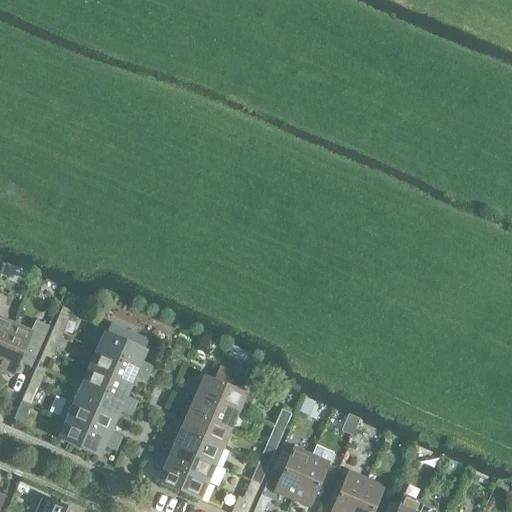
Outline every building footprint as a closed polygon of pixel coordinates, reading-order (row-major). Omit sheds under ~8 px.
[(0,353),(13,324),(0,318),(0,300),(1,298),(0,297),(0,353)] [(64,329),(70,316),(60,312),(55,324),(64,329)] [(31,366),(49,325),(37,320),(32,332),(13,324),(0,353),(0,367),(14,374),(20,361),(31,366)] [(147,372),(150,365),(139,360),(148,340),(111,324),(99,351),(147,372)] [(54,352),(59,341),(49,337),(44,348),(54,352)] [(49,364),(54,352),(44,348),(39,360),(49,364)] [(144,379),(147,372),(99,351),(91,369),(129,385),(133,374),(144,379)] [(237,390),(243,377),(219,367),(213,380),(206,377),(201,387),(190,382),(187,389),(237,411),(245,414),(253,397),(237,390)] [(132,407),(135,400),(124,395),(129,385),(91,369),(84,386),(132,407)] [(38,388),(43,377),(34,373),(29,384),(38,388)] [(128,414),(132,407),(84,386),(74,382),(66,399),(114,420),(118,410),(128,414)] [(33,399),(38,388),(29,384),(24,395),(33,399)] [(229,428),(237,411),(187,389),(184,396),(195,401),(191,412),(229,428)] [(116,442),(119,435),(109,431),(114,420),(66,399),(58,417),(68,421),(116,442)] [(23,423),(28,411),(19,407),(13,419),(23,423)] [(286,426),(291,414),(281,410),(276,422),(286,426)] [(229,428),(191,412),(186,422),(175,417),(172,425),(221,446),(229,428)] [(346,423),(348,428),(354,430),(358,422),(349,417),(346,423)] [(113,450),(116,442),(68,421),(60,440),(98,456),(102,445),(113,450)] [(213,464),(221,446),(172,425),(169,432),(180,436),(175,447),(213,464)] [(275,449),(280,438),(271,434),(266,445),(275,449)] [(270,461),(275,449),(266,445),(261,457),(270,461)] [(213,464),(175,447),(171,458),(160,453),(156,460),(205,482),(213,464)] [(292,498),(310,456),(292,448),(273,490),(292,498)] [(310,506),(329,464),(310,456),(292,498),(310,506)] [(197,500),(205,482),(156,460),(153,467),(164,472),(160,483),(197,500)] [(260,485),(265,473),(255,470),(251,481),(260,485)] [(351,511),(366,480),(348,472),(330,511),(351,511)] [(373,511),(384,488),(366,480),(351,511),(373,511)] [(255,496),(260,485),(251,481),(246,492),(255,496)] [(265,511),(270,499),(260,495),(255,507),(265,511)] [(417,511),(420,505),(402,497),(395,511),(417,511)] [(76,511),(51,501),(46,511),(76,511)]
